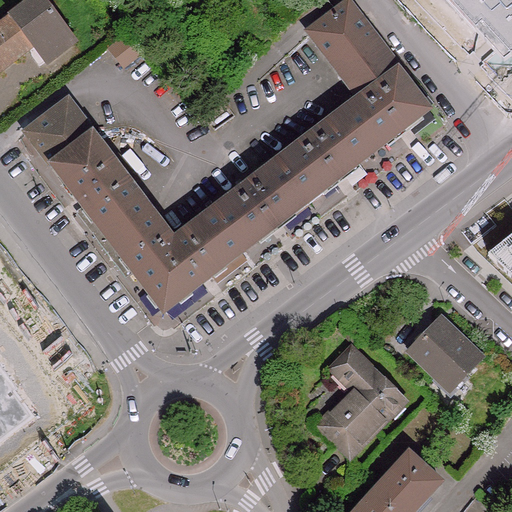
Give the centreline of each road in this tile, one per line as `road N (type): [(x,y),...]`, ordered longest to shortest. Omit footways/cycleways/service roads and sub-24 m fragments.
road 1 (residential): [(130,357),(0,196)]
road 2 (residential): [(508,161),(378,0)]
road 3 (secondary): [(263,340),(403,237)]
road 4 (residential): [(403,237),(511,344)]
road 5 (secondary): [(403,237),(508,161)]
